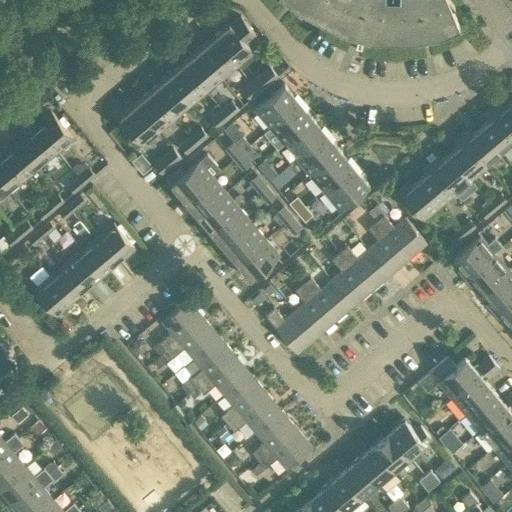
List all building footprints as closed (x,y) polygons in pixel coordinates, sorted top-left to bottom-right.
[(279,0),(301,17),(305,11),(341,30),(339,37),(368,44),(370,37),(410,39),(411,46),(441,40),(439,33),(459,25),(452,8),(454,6),(449,0),(279,0)] [(229,22),(213,36),(237,65),(254,51),(246,42),(256,33),(240,15),(230,24),(229,22)] [(213,36),(197,49),(222,78),(237,65),(213,36)] [(197,49),(182,62),(206,91),(222,78),(197,49)] [(182,62),(166,75),(190,104),(206,91),(182,62)] [(270,66),(251,81),(259,91),(278,75),(270,66)] [(166,75),(150,89),(175,118),(190,104),(166,75)] [(251,81),(242,89),(250,99),(259,91),(251,81)] [(284,83),(254,109),(271,128),(273,126),(300,102),(284,83)] [(150,89),(135,102),(159,131),(175,118),(150,89)] [(500,104),(492,110),(511,132),(511,100),(503,108),(500,104)] [(232,101),(221,109),(228,117),(239,109),(232,101)] [(135,102),(118,116),(134,134),(142,143),(143,145),(159,131),(135,102)] [(271,128),(265,133),(278,148),(286,141),(313,118),(300,102),(273,126),(271,128)] [(221,109),(211,118),(217,126),(228,117),(221,109)] [(488,120),(480,127),(502,153),(511,144),(511,132),(492,110),(485,116),(488,120)] [(52,111),(35,125),(57,151),(74,137),(52,111)] [(313,118),(286,141),(298,156),(299,157),(326,133),(313,118)] [(35,125),(20,138),(42,164),(57,151),(35,125)] [(201,127),(190,136),(197,144),(207,135),(201,127)] [(468,130),(461,136),(486,166),(502,153),(480,127),(472,134),(468,130)] [(298,156),(296,158),(309,174),(339,149),(326,133),(299,157),(298,156)] [(134,134),(128,139),(136,148),(142,143),(134,134)] [(242,135),(234,142),(242,151),(250,145),(242,135)] [(190,136),(180,145),(186,153),(197,144),(190,136)] [(457,146),(449,153),(471,179),(486,166),(461,136),(454,142),(457,146)] [(20,138),(4,151),(26,177),(42,164),(20,138)] [(233,141),(225,148),(234,158),(242,152),(233,141)] [(250,145),(242,151),(250,160),(257,154),(250,145)] [(173,147),(154,163),(162,173),(181,157),(173,147)] [(339,149),(309,174),(322,190),(352,164),(339,149)] [(4,151),(0,154),(0,178),(10,191),(26,177),(4,151)] [(242,152),(234,158),(242,169),(250,162),(242,152)] [(430,162),(455,192),(460,198),(476,185),(471,179),(449,153),(441,160),(437,156),(430,162)] [(199,160),(170,184),(184,200),(213,176),(199,160)] [(426,173),(418,179),(440,205),(455,192),(430,162),(423,168),(426,173)] [(352,164),(322,190),(339,209),(369,184),(352,164)] [(270,165),(263,171),(270,180),(278,174),(270,165)] [(90,168),(68,186),(73,192),(95,174),(90,168)] [(257,174),(249,181),(258,191),(266,185),(257,174)] [(278,174),(270,180),(278,190),(286,183),(278,174)] [(213,176),(184,200),(197,216),(226,192),(213,176)] [(0,178),(0,199),(10,191),(0,178)] [(406,182),(398,189),(423,219),(440,205),(418,179),(410,186),(406,182)] [(266,185),(258,191),(267,202),(275,195),(266,185)] [(226,192),(197,216),(210,232),(239,207),(226,192)] [(501,193),(490,202),(496,208),(506,199),(501,193)] [(58,194),(37,212),(42,218),(64,200),(58,194)] [(80,194),(59,212),(64,218),(86,200),(80,194)] [(297,196),(289,202),(297,212),(304,205),(297,196)] [(490,202),(480,211),(485,217),(496,208),(490,202)] [(283,205),(275,212),(284,223),(292,216),(283,205)] [(304,205),(297,212),(304,221),(312,214),(304,205)] [(239,207),(210,232),(223,247),(252,223),(239,207)] [(383,214),(376,220),(408,258),(427,242),(405,216),(393,226),(383,214)] [(292,216),(284,223),(293,233),(301,226),(292,216)] [(27,220),(6,238),(11,244),(33,226),(27,220)] [(49,220),(28,238),(33,244),(55,226),(49,220)] [(378,239),(367,248),(389,274),(408,258),(376,220),(368,227),(378,239)] [(470,220),(459,229),(464,235),(475,226),(470,220)] [(90,233),(79,221),(73,227),(84,239),(90,233)] [(113,221),(97,235),(119,261),(135,247),(113,221)] [(252,223),(223,247),(236,263),(266,238),(252,223)] [(459,229),(448,238),(454,244),(464,235),(459,229)] [(97,235),(82,248),(103,274),(119,261),(97,235)] [(480,235),(454,257),(462,267),(458,270),(464,277),(494,252),(502,246),(495,237),(487,243),(480,235)] [(266,238),(236,263),(250,279),(279,255),(266,238)] [(347,245),(339,251),(371,289),(389,274),(367,248),(357,257),(347,245)] [(18,247),(7,256),(12,262),(23,253),(18,247)] [(82,248),(66,261),(88,287),(103,274),(82,248)] [(341,270),(331,279),(353,305),(371,289),(339,251),(331,258),(341,270)] [(494,252),(464,277),(471,285),(475,281),(482,290),(508,269),(494,252)] [(66,261),(50,274),(72,300),(88,287),(66,261)] [(511,273),(508,269),(482,290),(490,300),(486,303),(492,310),(511,293),(511,273)] [(50,274),(34,288),(56,314),(72,300),(50,274)] [(310,276),(302,282),(334,320),(353,305),(331,279),(320,288),(310,276)] [(304,301),(294,310),(316,336),(334,320),(302,282),(294,289),(304,301)] [(511,293),(492,310),(499,318),(503,314),(510,324),(511,322),(511,293)] [(171,331),(159,341),(165,349),(203,317),(187,298),(161,320),(171,331)] [(273,307),(265,314),(297,352),(316,336),(294,310),(284,318),(273,307)] [(203,317),(165,349),(166,349),(171,356),(172,357),(184,347),(193,357),(219,335),(203,317)] [(202,368),(190,378),(196,386),(234,354),(219,335),(193,357),(202,368)] [(159,341),(153,346),(159,354),(165,349),(159,341)] [(0,366),(8,360),(3,353),(6,351),(0,343),(0,366)] [(166,349),(152,361),(157,368),(171,356),(166,349)] [(234,354),(196,386),(203,394),(215,383),(224,394),(250,372),(234,354)] [(448,355),(429,371),(451,397),(494,361),(489,354),(477,364),(476,362),(472,365),(465,357),(456,364),(448,355)] [(494,361),(451,397),(465,414),(493,390),(482,377),(486,374),(488,377),(500,368),(494,361)] [(233,405),(221,415),(227,422),(265,391),(250,372),(224,394),(233,405)] [(187,394),(195,387),(188,379),(180,386),(187,394)] [(493,390),(465,414),(479,430),(507,407),(493,390)] [(265,391),(227,422),(234,430),(246,420),(255,431),(281,409),(265,391)] [(50,402),(43,394),(39,398),(45,405),(50,402)] [(17,421),(26,413),(21,407),(12,414),(17,421)] [(511,412),(507,407),(479,430),(493,447),(511,430),(511,412)] [(264,441),(252,451),(258,459),(296,427),(281,409),(255,431),(264,441)] [(201,417),(195,422),(201,429),(207,424),(201,417)] [(404,418),(388,432),(411,459),(427,445),(425,443),(431,438),(420,425),(414,430),(404,418)] [(36,434),(45,427),(39,420),(30,427),(36,434)] [(217,432),(223,440),(230,434),(223,426),(217,432)] [(296,427),(258,459),(265,467),(277,457),(286,468),(312,446),(296,427)] [(511,430),(493,447),(507,463),(511,458),(511,430)] [(0,435),(0,454),(19,438),(15,432),(5,441),(0,435)] [(388,432),(373,445),(396,472),(411,459),(388,432)] [(19,438),(0,454),(0,484),(24,464),(14,452),(24,444),(19,438)] [(58,451),(62,448),(54,439),(45,446),(49,451),(58,451)] [(373,445),(357,458),(380,485),(396,472),(373,445)] [(357,458),(342,471),(364,498),(380,485),(357,458)] [(49,473),(57,466),(54,463),(50,462),(44,467),(49,473)] [(24,464),(0,484),(0,491),(11,505),(49,473),(44,467),(34,476),(24,464)] [(49,473),(53,478),(54,479),(62,472),(57,466),(49,473)] [(430,469),(424,474),(434,485),(440,480),(430,469)] [(342,471),(326,484),(349,511),(364,498),(342,471)] [(49,473),(11,505),(17,511),(37,511),(53,499),(43,487),(53,478),(49,473)] [(424,474),(418,479),(428,490),(434,485),(424,474)] [(326,484),(311,498),(322,511),(348,511),(349,511),(326,484)] [(469,507),(463,511),(483,511),(476,503),(478,501),(469,491),(461,498),(469,507)] [(399,495),(393,500),(402,511),(408,507),(399,495)] [(425,496),(414,505),(419,511),(420,511),(431,503),(425,496)] [(322,511),(311,498),(295,511),(322,511)] [(53,499),(37,511),(73,511),(78,508),(73,502),(63,511),(53,499)] [(393,500),(387,505),(392,511),(402,511),(393,500)]
